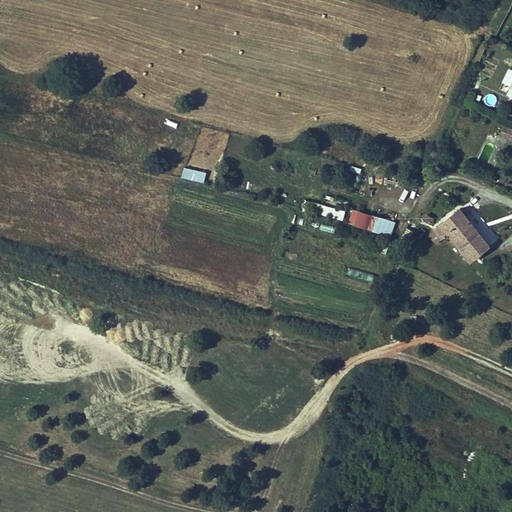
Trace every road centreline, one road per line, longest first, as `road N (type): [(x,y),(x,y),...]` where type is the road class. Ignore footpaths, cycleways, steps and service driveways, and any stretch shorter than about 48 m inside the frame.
road 1 (track): [(511,404),(403,353),(359,358),(337,375),(314,418),(280,447),(258,511)]
road 2 (track): [(200,511),(0,452)]
